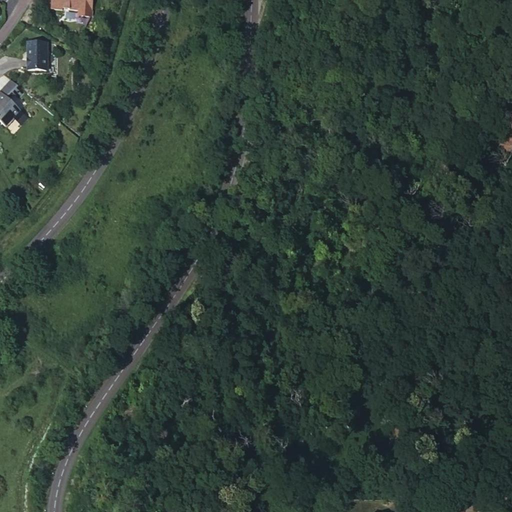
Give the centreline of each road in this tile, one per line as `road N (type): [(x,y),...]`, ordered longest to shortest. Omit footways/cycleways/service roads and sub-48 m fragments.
road 1 (tertiary): [(255,0),(245,122),(216,228),(88,419),(65,463),(55,511)]
road 2 (tertiary): [(0,280),(106,153),(166,0)]
